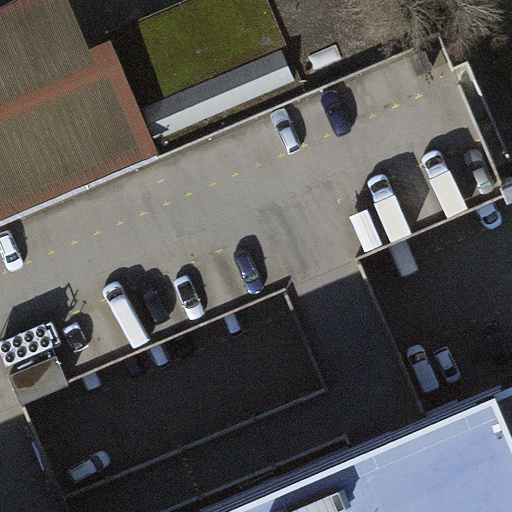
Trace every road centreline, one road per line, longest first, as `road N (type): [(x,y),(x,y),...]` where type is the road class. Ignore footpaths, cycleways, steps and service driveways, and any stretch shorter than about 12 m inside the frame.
road 1 (unknown): [(0,324),(282,235),(318,240),(377,352)]
road 2 (unknown): [(11,511),(377,352)]
road 3 (unknown): [(377,352),(511,287)]
